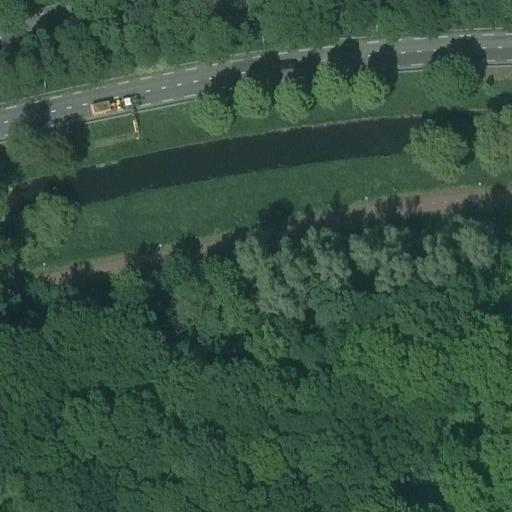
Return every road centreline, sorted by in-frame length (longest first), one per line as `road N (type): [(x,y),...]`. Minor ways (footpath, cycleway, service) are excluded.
road 1 (trunk): [(0,124),(335,59),(511,48)]
road 2 (trunk): [(242,0),(102,18),(0,44)]
